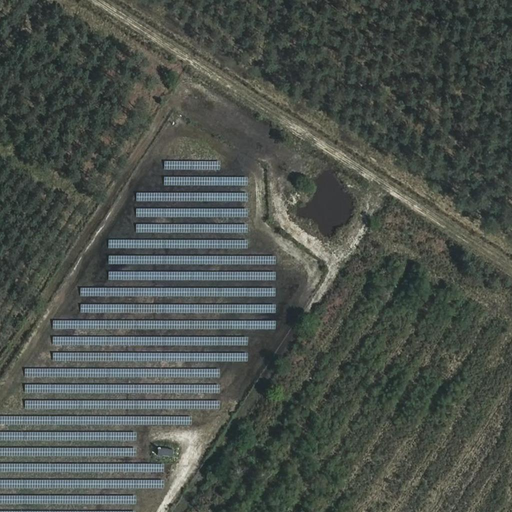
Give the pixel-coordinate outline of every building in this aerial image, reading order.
[(220,162),(165,160),(164,169),(220,171),(220,162)] [(163,176),(163,184),(183,186),(184,178),(163,176)] [(248,200),(247,193),(231,194),(232,202),(248,200)] [(229,209),(229,216),(247,218),(247,210),(229,209)] [(247,249),(247,241),(227,240),(226,248),(247,249)] [(249,266),(276,264),(275,256),(248,258),(249,266)] [(138,282),(139,274),(109,271),(108,279),(138,282)] [(275,272),(255,272),(255,280),(275,280),(275,272)] [(261,297),(275,296),(275,288),(260,289),(261,297)] [(157,447),(156,455),(172,457),(173,448),(157,447)]
